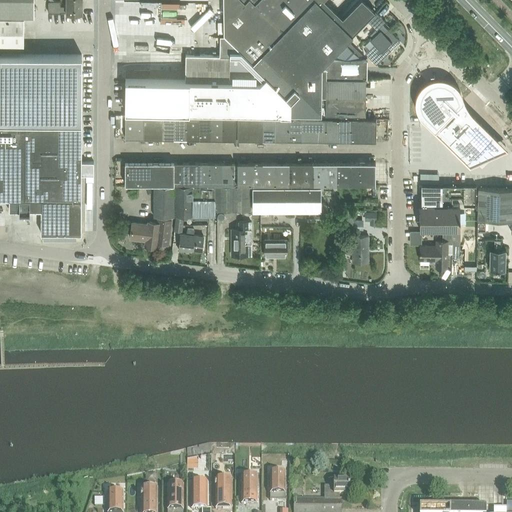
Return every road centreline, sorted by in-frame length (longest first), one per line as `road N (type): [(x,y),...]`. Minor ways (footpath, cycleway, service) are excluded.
road 1 (unclassified): [(397,287),(366,294),(99,259)]
road 2 (unclassified): [(397,287),(397,81),(433,39)]
road 3 (unclassified): [(99,259),(103,0)]
road 4 (unclassified): [(511,476),(405,477),(390,492),(388,511)]
